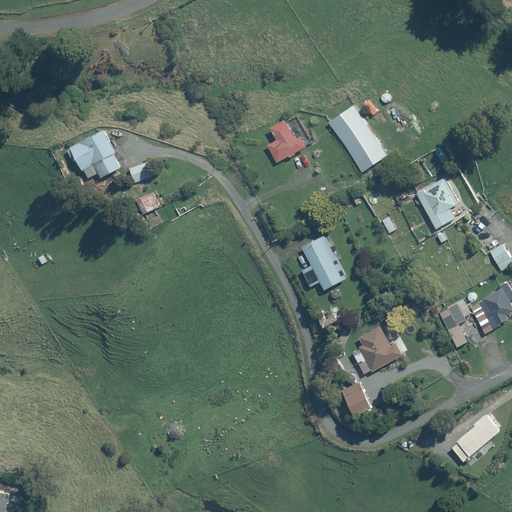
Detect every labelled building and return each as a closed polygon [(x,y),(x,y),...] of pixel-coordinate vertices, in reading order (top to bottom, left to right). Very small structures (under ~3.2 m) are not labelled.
[(352,103),(348,106),(326,121),(362,172),(388,154),(352,103)] [(284,116),(284,117),(270,126),(277,138),(266,145),(277,163),(289,155),(290,157),(318,139),(299,111),(286,120),(284,116)] [(111,129),(106,131),(74,146),(74,147),(70,149),(74,159),(79,156),(86,170),(98,164),(104,178),(125,169),(118,154),(122,152),(111,129)] [(154,160),(150,161),(132,168),(137,182),(159,174),(154,160)] [(445,176),(440,179),(416,193),(420,199),(417,201),(420,206),(423,204),(437,229),(456,217),(451,208),(460,202),(445,176)] [(156,192),(154,193),(140,200),(147,214),(169,202),(166,196),(160,199),(156,192)] [(359,204),(361,207),(372,226),(380,221),(368,199),(359,204)] [(390,215),(389,216),(382,219),(390,233),(398,229),(390,215)] [(303,245),(304,247),(315,269),(305,273),(311,285),(320,280),(325,289),(348,277),(325,234),(303,245)] [(511,258),(502,243),(500,244),(489,251),(501,270),(511,262),(511,258)] [(470,306),(473,313),(485,333),(499,324),(508,318),(506,314),(511,310),(511,306),(509,301),(511,299),(511,289),(505,279),(497,283),(499,287),(477,300),(478,301),(470,306)] [(463,297),(462,298),(439,311),(448,329),(446,330),(456,347),(469,340),(459,323),(466,319),(465,317),(472,313),(463,297)] [(338,311),(336,306),(330,309),(332,314),(325,316),(323,311),(315,314),(321,327),(339,320),(336,312),(338,311)] [(373,371),(402,355),(404,353),(397,341),(392,344),(381,324),(376,327),(373,322),(359,330),(362,335),(359,337),(362,344),(359,346),(360,348),(352,352),(365,374),(372,369),(373,371)] [(352,413),(370,405),(359,380),(341,388),(352,413)] [(462,461),(499,430),(500,429),(485,412),(473,422),(474,423),(456,440),(457,441),(450,447),(462,461)] [(0,483),(0,511),(13,511),(16,494),(8,493),(9,485),(0,483)]
